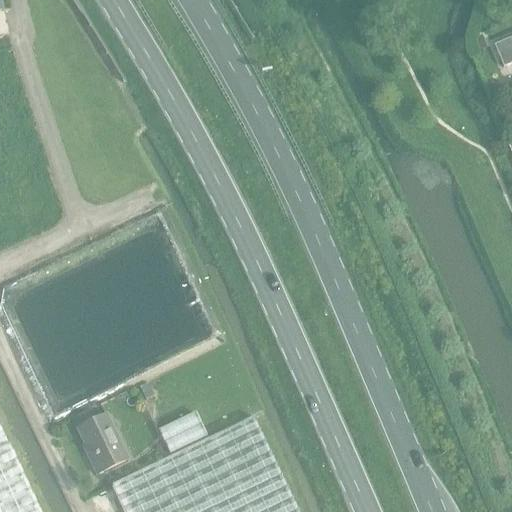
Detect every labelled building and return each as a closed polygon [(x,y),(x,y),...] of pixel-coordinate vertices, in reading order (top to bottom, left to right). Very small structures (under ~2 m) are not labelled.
[(480,37),(473,40),(478,52),(485,49),(480,37)] [(511,64),(511,39),(494,47),(503,68),(511,64)] [(148,383),(139,388),(145,401),(154,396),(148,383)] [(195,415),(158,432),(169,455),(206,438),(195,415)] [(97,477),(127,462),(106,417),(78,430),(91,457),(88,459),(97,477)] [(297,511),(294,505),(253,420),(252,420),(111,487),(122,511),(297,511)] [(0,429),(0,511),(38,511),(13,456),(0,429)]
